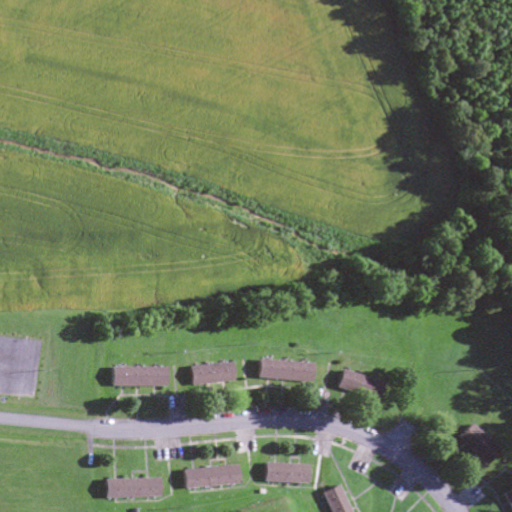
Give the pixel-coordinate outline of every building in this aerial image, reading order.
[(252,379),(306,383),(308,364),(253,360),(252,379)] [(227,363),(184,367),(185,386),(229,383),(227,363)] [(160,368),(105,368),(105,387),(160,387),(160,368)] [(330,389),(372,402),(378,383),(336,371),(330,389)] [(494,453),(465,424),(452,438),(481,467),(494,453)] [(302,465),(258,464),(258,483),(301,484),(302,465)] [(177,471),(179,490),(233,484),(231,466),(177,471)] [(98,498),(154,498),(154,479),(98,479),(98,498)] [(325,511),(345,511),(333,486),(317,493),(325,511)] [(506,511),(511,511),(511,487),(498,494),(506,511)]
